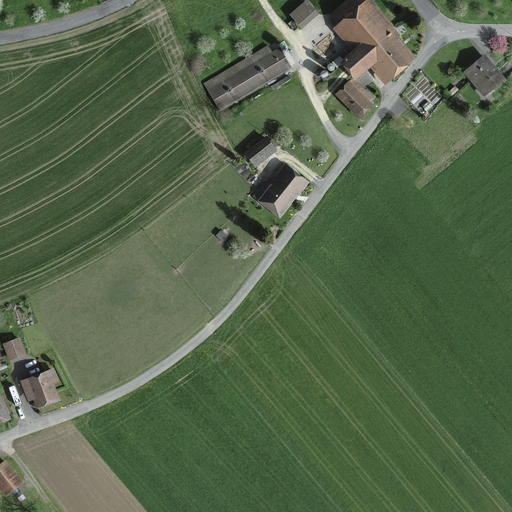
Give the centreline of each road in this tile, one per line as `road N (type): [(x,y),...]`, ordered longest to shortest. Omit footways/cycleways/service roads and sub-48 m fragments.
road 1 (residential): [(0,442),(161,372),(219,325),(446,34)]
road 2 (unclassified): [(127,0),(67,28),(0,41)]
